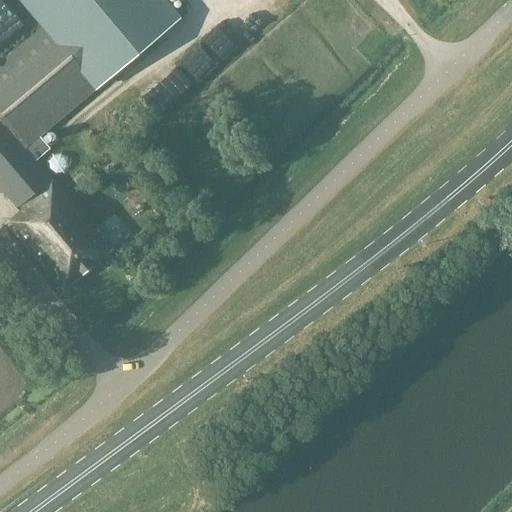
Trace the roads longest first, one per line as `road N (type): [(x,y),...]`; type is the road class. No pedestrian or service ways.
road 1 (unclassified): [(511,5),(149,355),(0,484)]
road 2 (primary): [(30,511),(332,288),(511,141)]
